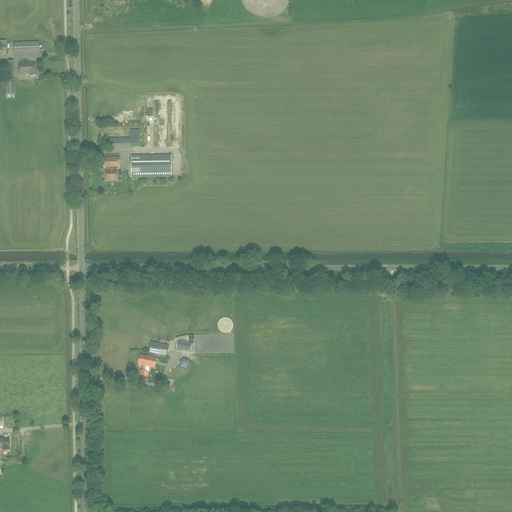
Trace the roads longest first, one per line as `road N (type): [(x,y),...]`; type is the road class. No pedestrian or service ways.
road 1 (unclassified): [(511,267),(81,268)]
road 2 (tertiary): [(81,268),(75,0)]
road 3 (tertiary): [(85,511),(81,268)]
